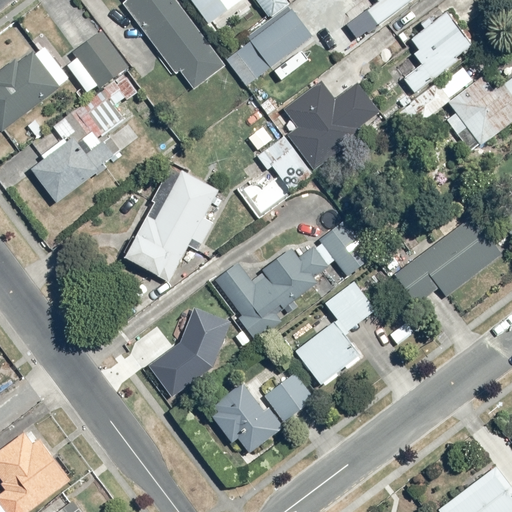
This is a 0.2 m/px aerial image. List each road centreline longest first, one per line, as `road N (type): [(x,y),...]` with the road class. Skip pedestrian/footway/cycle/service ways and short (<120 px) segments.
road 1 (residential): [(0,276),(177,511)]
road 2 (residential): [(511,339),(284,511)]
